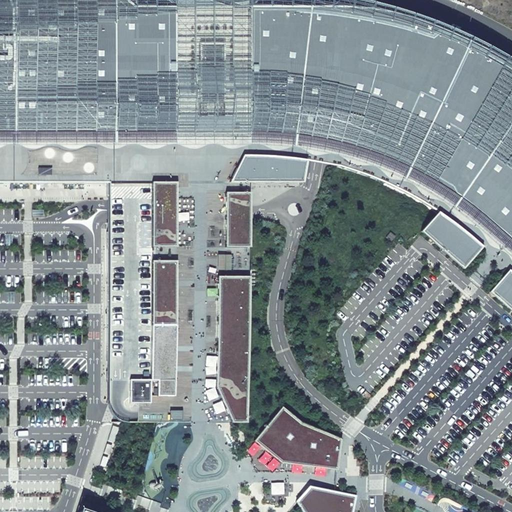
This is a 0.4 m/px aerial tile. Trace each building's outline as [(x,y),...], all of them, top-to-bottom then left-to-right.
[(0,0),(0,136),(307,141),(317,143),(323,144),(342,148),(357,152),(373,158),(387,163),(403,170),(416,176),(430,183),(444,191),(457,200),(470,209),(483,220),(495,231),(508,242),(511,245),(511,64),(504,60),(457,37),(410,21),(389,17),(368,13),(352,11),(339,9),(324,9),(130,8),(119,0),(0,0)] [(234,423),(246,423),(247,280),(247,249),(247,222),(247,209),(247,196),(247,183),(300,183),(304,161),(307,141),(0,136),(0,182),(107,184),(107,193),(107,196),(107,206),(107,234),(106,300),(106,321),(106,343),(106,381),(127,381),(127,404),(138,404),(153,404),(169,404),(169,423),(171,423),(183,423),(192,423),(234,423)] [(447,219),(437,212),(420,232),(442,251),(454,261),(463,269),(482,247),(479,244),(468,235),(457,226),(447,219)] [(489,292),(511,312),(511,272),(509,270),(489,292)] [(127,381),(106,381),(106,408),(107,412),(108,414),(110,418),(113,420),(116,422),(121,423),(123,423),(130,423),(138,423),(156,423),(169,423),(169,404),(153,404),(138,404),(127,404),(127,381)] [(300,423),(281,407),(253,441),(280,463),(326,469),(337,470),(341,439),(300,423)] [(119,428),(113,426),(108,441),(114,443),(119,428)] [(112,446),(107,444),(104,453),(109,455),(112,446)] [(103,456),(100,465),(105,467),(108,458),(103,456)] [(352,511),(356,496),(350,495),(309,487),(296,502),(302,511),(352,511)]
